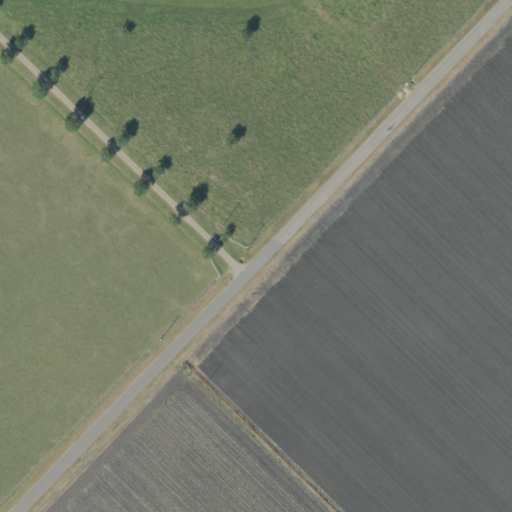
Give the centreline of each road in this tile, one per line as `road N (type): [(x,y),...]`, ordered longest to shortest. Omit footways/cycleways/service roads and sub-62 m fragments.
road 1 (residential): [(16,511),(507,0)]
road 2 (residential): [(246,274),(0,29)]
road 3 (residential): [(168,354),(331,511)]
